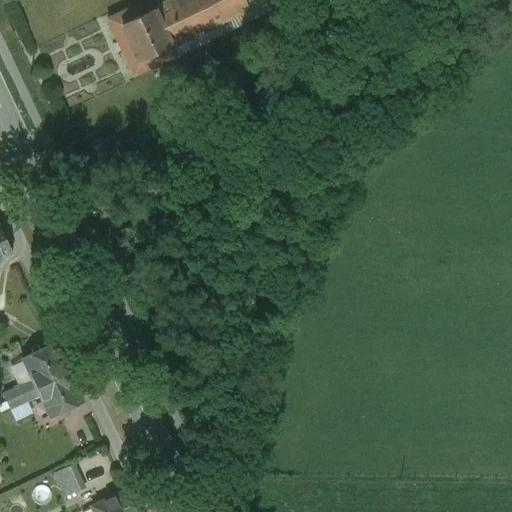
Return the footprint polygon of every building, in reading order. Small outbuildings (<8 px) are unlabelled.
[(169,46),(152,9),(147,0),(106,20),(132,75),(173,55),(170,47),(169,46)] [(238,0),(170,0),(152,9),(169,46),(170,47),(173,45),(244,11),(238,0)] [(342,0),(340,0),(311,17),(327,44),(358,26),(342,0)] [(0,229),(0,257),(11,252),(0,229)] [(54,343),(21,358),(31,380),(34,387),(67,371),(54,343)] [(67,371),(34,387),(38,394),(39,397),(48,416),(81,400),(67,371)] [(31,380),(1,394),(5,401),(34,387),(31,380)] [(34,387),(5,401),(8,409),(38,394),(34,387)] [(62,496),(81,489),(71,464),(52,472),(62,496)] [(134,511),(124,491),(91,506),(93,511),(134,511)]
